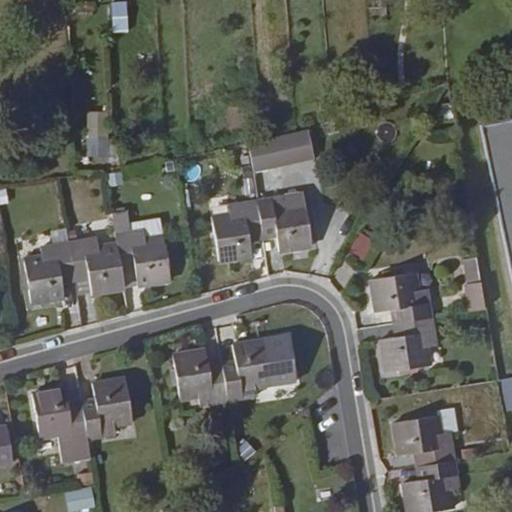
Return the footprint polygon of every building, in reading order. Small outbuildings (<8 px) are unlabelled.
[(111,1),(112,30),(127,30),(126,0),(111,1)] [(86,110),(87,137),(108,136),(107,109),(86,110)] [(511,116),(477,124),(497,221),(511,297),(511,116)] [(246,145),(249,168),(296,156),(298,164),(311,160),(304,131),(268,140),(246,145)] [(249,168),(250,176),(298,164),(296,156),(249,168)] [(303,207),(286,209),(285,201),(255,206),(228,211),(229,218),(211,221),(217,264),(248,260),(246,244),(245,236),(259,233),(275,231),(276,239),(279,255),(310,250),(303,207)] [(130,221),(132,235),(161,232),(160,218),(130,221)] [(259,233),(260,242),(276,239),(275,231),(259,233)] [(246,244),(260,242),(259,233),(245,236),(246,244)] [(160,240),(142,243),(141,235),(113,239),(114,247),(94,250),(93,243),(66,247),(37,251),(38,260),(22,262),(29,306),(60,302),(58,288),(57,278),(70,276),(85,274),(88,296),(119,291),(116,269),(131,266),(135,289),(167,284),(160,240)] [(350,277),(365,252),(354,245),(338,270),(350,277)] [(469,287),(481,285),(477,261),(466,263),(469,287)] [(119,291),(135,289),(131,266),(116,269),(119,291)] [(72,286),(75,299),(88,296),(85,274),(70,276),(72,286)] [(58,288),(72,286),(70,276),(57,278),(58,288)] [(424,295),(416,297),(413,279),(371,285),(376,316),(390,315),(400,313),(401,326),(403,340),(393,342),(380,344),(384,375),(427,369),(425,351),(432,350),(428,322),(424,295)] [(471,316),(486,314),(481,285),(469,287),(466,288),(471,316)] [(390,315),(391,327),(401,326),(400,313),(390,315)] [(401,326),(391,327),(393,342),(403,340),(401,326)] [(252,390),(269,388),(263,345),(231,350),(233,363),(235,374),(221,376),(207,378),(205,368),(203,355),(171,360),(178,403),(196,400),(197,406),(225,402),(253,397),(252,390)] [(233,363),(219,365),(221,376),(235,374),(233,363)] [(221,376),(219,365),(205,368),(207,378),(221,376)] [(505,409),(511,407),(511,375),(499,378),(505,409)] [(111,429),(128,427),(121,384),(89,389),(90,401),(92,412),(78,414),(65,416),(64,405),(62,393),(31,398),(38,441),(56,438),(57,445),(83,441),(112,437),(111,429)] [(90,401),(77,403),(78,414),(92,412),(90,401)] [(78,414),(77,403),(64,405),(65,416),(78,414)] [(445,436),(454,435),(450,414),(434,417),(435,421),(437,438),(445,436)] [(445,436),(437,438),(435,421),(392,426),(396,457),(410,456),(420,454),(422,469),(424,485),(414,486),(401,488),(404,511),(448,511),(446,493),(453,492),(449,465),(445,436)] [(5,438),(0,438),(0,466),(9,465),(5,438)] [(410,456),(412,470),(422,469),(420,454),(410,456)] [(422,469),(412,470),(414,486),(424,485),(422,469)] [(53,511),(65,511),(79,510),(76,493),(51,497),(53,511)]
